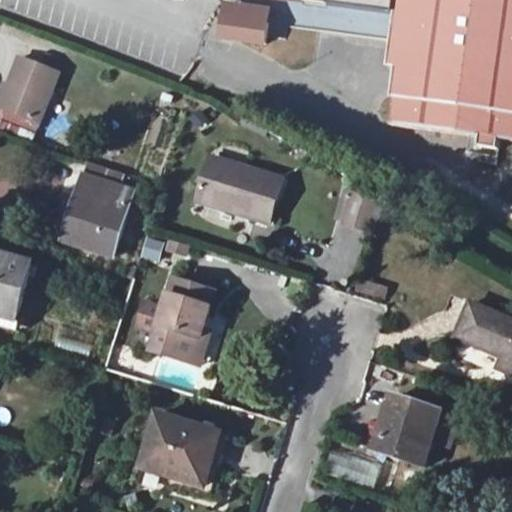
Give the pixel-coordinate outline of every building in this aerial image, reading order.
[(272,7),(222,0),(216,40),(266,47),(272,7)] [(395,0),(301,0),(301,5),(305,5),(393,18),(395,0)] [(511,0),(405,0),(394,72),(402,73),(395,126),(474,137),(472,151),(496,155),(499,137),(511,138),(511,0)] [(43,124),(62,75),(22,60),(4,109),(43,124)] [(276,224),(290,182),(217,158),(204,200),(276,224)] [(143,191),(94,175),(74,239),(123,254),(143,191)] [(28,181),(0,183),(0,202),(30,199),(28,181)] [(347,218),(369,225),(377,198),(356,191),(347,218)] [(142,256),(159,260),(163,242),(146,239),(142,256)] [(0,312),(21,319),(25,320),(42,262),(0,248),(0,312)] [(206,363),(228,295),(187,281),(164,350),(206,363)] [(511,370),(511,316),(471,300),(456,335),(508,356),(504,368),(511,370)] [(0,321),(18,327),(21,319),(0,312),(0,321)] [(451,410),(405,395),(386,450),(432,466),(451,410)] [(217,488),(233,435),(171,415),(154,468),(217,488)]
